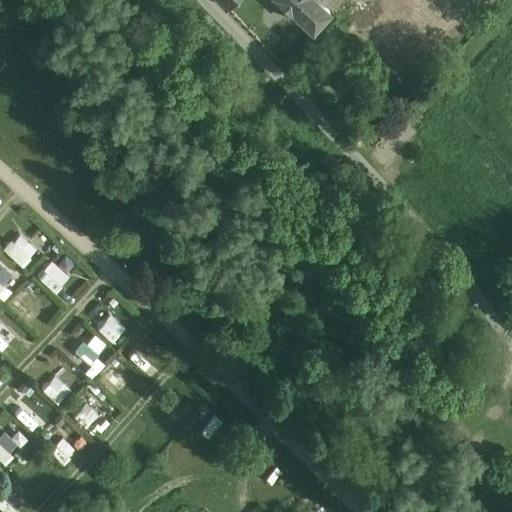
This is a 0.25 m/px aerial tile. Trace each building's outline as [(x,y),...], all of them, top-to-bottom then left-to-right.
[(319,0),(280,0),(311,27),(327,7),(323,3),(319,0)] [(2,247),(22,266),(38,250),(19,231),(2,247)] [(55,290),(69,275),(52,260),(38,275),(55,290)] [(0,296),(3,299),(11,291),(2,281),(11,273),(0,262),(0,296)] [(16,302),(24,319),(42,311),(34,294),(16,302)] [(96,370),(104,362),(96,355),(106,343),(93,331),(75,351),(96,370)] [(100,383),(115,397),(129,382),(114,368),(100,383)] [(55,373),(41,388),(58,403),(71,388),(55,373)] [(86,400),(72,414),(85,426),(99,412),(86,400)] [(62,436),(50,449),(63,460),(74,447),(62,436)] [(0,457),(7,461),(13,450),(0,442),(0,457)]
